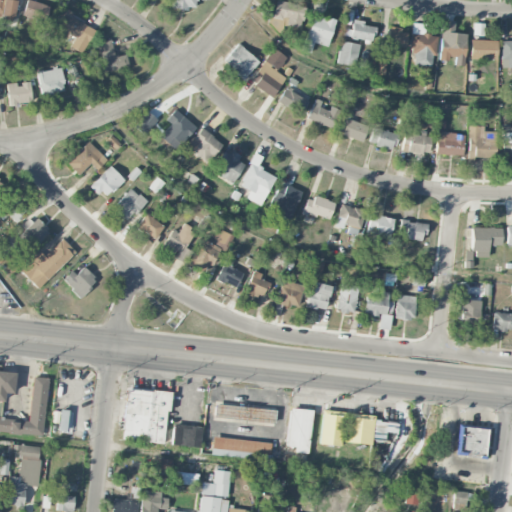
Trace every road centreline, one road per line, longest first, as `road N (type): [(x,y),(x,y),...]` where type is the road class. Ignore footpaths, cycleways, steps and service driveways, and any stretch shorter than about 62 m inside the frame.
road 1 (residential): [(511,361),(285,338),(227,319),(159,283),(106,242),(54,194),(22,139)]
road 2 (primary): [(0,336),(511,389)]
road 3 (residential): [(511,194),(405,186),(294,148),(102,0)]
road 4 (residential): [(243,0),(185,67),(140,98),(81,125),(0,140)]
road 5 (residential): [(95,511),(114,348)]
road 6 (residential): [(439,354),(457,192)]
road 7 (residential): [(511,11),(380,0)]
